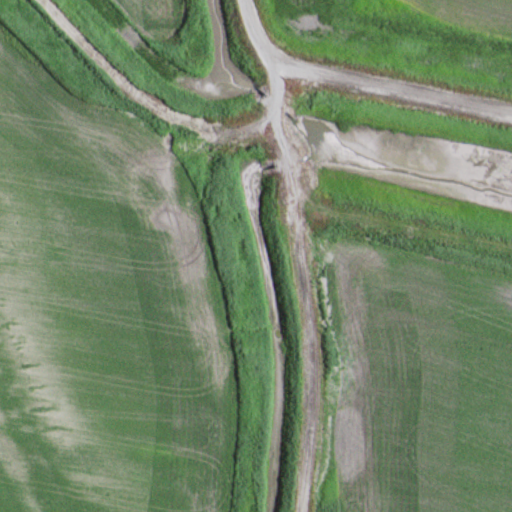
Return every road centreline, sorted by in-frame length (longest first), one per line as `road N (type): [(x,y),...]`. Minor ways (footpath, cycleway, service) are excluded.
road 1 (residential): [(302,511),(312,378),(291,177),(273,119),(281,68)]
road 2 (residential): [(511,113),(281,68),(243,0)]
